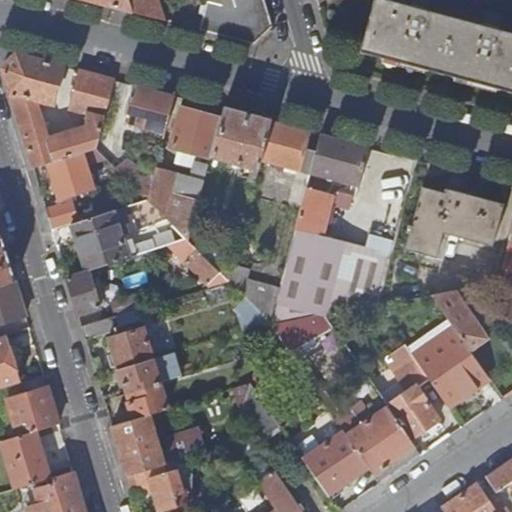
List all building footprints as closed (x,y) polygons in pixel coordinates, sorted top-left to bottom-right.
[(81,0),(131,12),(127,0),(81,0)] [(127,0),(131,12),(159,19),(160,19),(156,7),(153,0),(127,0)] [(200,0),(202,3),(206,1),(203,16),(197,15),(196,18),(182,15),(179,25),(223,37),(253,45),(271,27),(262,0),(200,0)] [(511,34),(499,30),(499,28),(482,24),(481,26),(427,11),(428,9),(410,4),(409,7),(384,0),(373,0),(360,53),(511,93),(511,34)] [(78,154),(96,149),(114,80),(78,70),(67,110),(69,119),(79,121),(77,131),(44,140),(30,99),(54,104),(63,67),(16,54),(2,69),(32,169),(46,164),(78,154)] [(175,96),(134,85),(127,113),(131,114),(128,123),(165,133),(175,96)] [(221,119),(182,109),(172,147),(197,154),(190,178),(156,168),(150,187),(147,200),(186,239),(188,240),(199,200),(210,158),(210,157),(221,119)] [(210,157),(251,168),(247,181),(254,183),(260,161),(270,122),(223,109),(221,119),(210,157)] [(260,161),(309,173),(315,152),(306,150),(311,132),(270,122),(260,161)] [(309,173),(359,186),(369,148),(320,135),(315,152),(309,173)] [(89,192),(78,154),(46,164),(58,201),(69,198),(89,192)] [(124,161),(116,169),(146,199),(147,200),(150,187),(124,161)] [(329,194),(306,188),(295,230),(318,235),(329,194)] [(466,195),(445,189),(444,194),(421,188),(411,227),(408,225),(406,232),(409,233),(405,249),(437,257),(443,234),(491,247),(503,205),(466,195)] [(59,205),(45,209),(50,228),(76,220),(70,202),(59,205)] [(71,225),(86,272),(89,271),(127,259),(117,226),(126,223),(121,207),(71,225)] [(511,256),(511,226),(498,279),(511,281),(511,256),(511,257),(511,256)] [(318,235),(295,230),(278,289),(275,302),(269,323),(270,323),(324,314),(378,305),(383,286),(391,255),(343,242),(318,235)] [(0,284),(14,280),(0,234),(0,284)] [(163,255),(175,251),(174,251),(186,239),(160,247),(162,251),(163,255)] [(188,240),(186,239),(174,251),(175,251),(196,273),(201,278),(208,284),(219,272),(215,268),(188,240)] [(149,256),(162,251),(160,247),(147,252),(149,256)] [(228,281),(232,267),(234,257),(219,254),(215,268),(219,272),(228,281)] [(248,271),(232,267),(228,281),(241,295),(269,323),(275,302),(278,289),(245,281),(248,271)] [(77,315),(100,308),(98,302),(91,280),(89,271),(86,272),(66,278),(77,315)] [(210,287),(228,281),(219,272),(208,284),(210,287)] [(96,278),(91,280),(98,302),(102,300),(96,278)] [(0,323),(25,316),(14,280),(0,284),(0,323)] [(383,286),(378,305),(420,298),(417,280),(383,286)] [(454,328),(470,352),(487,341),(456,291),(432,296),(454,328)] [(114,317),(140,308),(142,308),(139,296),(110,305),(114,317)] [(162,302),(142,308),(140,308),(144,320),(166,313),(162,302)] [(324,314),(270,323),(285,346),(296,339),(299,344),(330,323),(324,314)] [(117,325),(114,317),(81,327),(85,339),(109,332),(112,327),(117,325)] [(117,369),(152,359),(153,359),(143,327),(107,338),(112,354),(107,356),(111,368),(116,367),(117,369)] [(448,409),(471,394),(469,390),(487,377),(470,352),(454,328),(439,337),(441,341),(415,359),(429,380),(448,409)] [(0,388),(19,383),(4,335),(0,335),(0,388)] [(408,439),(438,420),(417,388),(429,380),(415,359),(406,346),(387,359),(409,391),(386,406),(387,408),(408,439)] [(152,359),(117,369),(122,386),(127,385),(130,393),(159,384),(157,375),(176,370),(171,353),(153,359),(152,359)] [(179,378),(176,370),(157,375),(159,384),(179,378)] [(132,420),(166,410),(167,409),(159,384),(130,393),(132,401),(127,403),(132,420)] [(237,405),(244,403),(250,384),(233,389),(237,405)] [(263,437),(279,427),(250,384),(244,403),(243,407),(263,437)] [(34,430),(58,422),(47,387),(5,400),(16,435),(34,430)] [(373,417),(362,402),(335,421),(343,432),(368,468),(373,476),(414,448),(408,439),(387,408),(373,417)] [(191,456),(206,452),(200,433),(176,440),(178,448),(161,453),(151,420),(167,415),(166,410),(132,420),(111,427),(126,476),(191,456)] [(0,444),(14,489),(48,478),(34,430),(16,435),(0,440),(0,444)] [(326,497),(349,481),(368,468),(343,432),(302,460),(326,497)] [(193,463),(191,456),(126,476),(131,491),(138,489),(140,495),(153,491),(158,511),(187,504),(186,501),(191,499),(193,463)] [(511,460),(487,477),(498,492),(511,482),(511,460)] [(84,511),(72,470),(51,477),(53,482),(33,488),(38,503),(27,507),(28,511),(84,511)] [(275,511),(299,511),(273,474),(257,484),(275,511)] [(494,511),(476,484),(442,508),(444,511),(494,511)]
